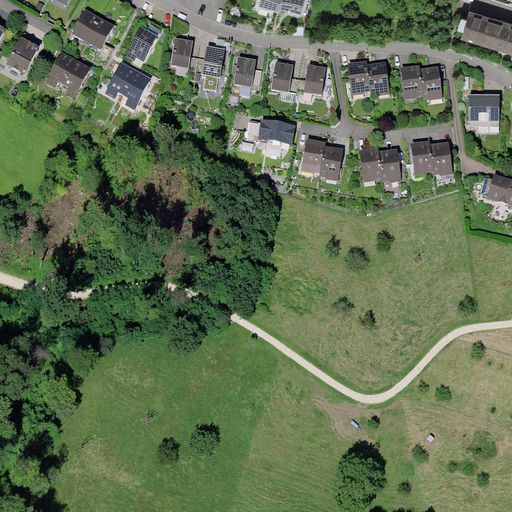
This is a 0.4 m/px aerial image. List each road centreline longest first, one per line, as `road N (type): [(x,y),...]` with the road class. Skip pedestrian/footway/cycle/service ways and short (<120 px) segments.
road 1 (track): [(511,324),(462,329),(384,399),(362,402),(174,285),(73,294),(0,281)]
road 2 (residential): [(511,84),(465,60),(416,49),(237,35),(156,0)]
